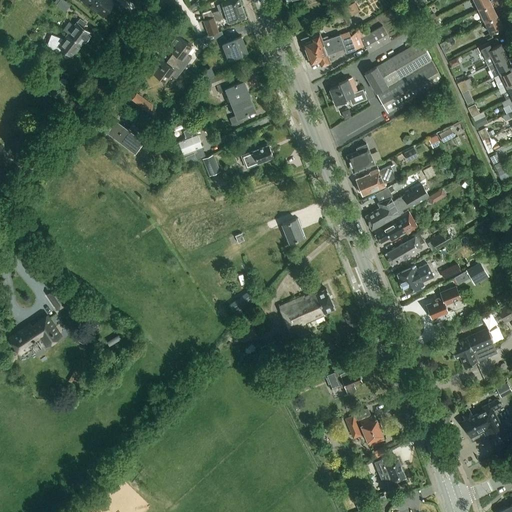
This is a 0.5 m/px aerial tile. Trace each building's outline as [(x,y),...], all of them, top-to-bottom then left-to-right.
[(63,0),(59,0),(57,4),(65,11),(70,5),(63,0)] [(84,0),(83,2),(96,11),(97,10),(104,15),(114,1),(113,0),(84,0)] [(211,12),(213,16),(242,7),(239,0),(227,0),(221,2),(223,8),(211,12)] [(472,0),(478,10),(491,4),(488,0),(472,0)] [(193,11),(200,7),(196,2),(190,6),(193,11)] [(358,11),(355,3),(340,9),(346,25),(351,23),(347,15),(358,11)] [(478,10),(484,22),(497,16),(491,4),(478,10)] [(245,17),(242,7),(213,16),(214,20),(226,16),(228,23),(245,17)] [(214,20),(213,16),(204,19),(209,34),(218,31),(214,20)] [(502,28),(497,16),(484,22),(490,34),(502,28)] [(440,26),(436,17),(429,20),(433,29),(440,26)] [(68,34),(81,44),(84,40),(85,41),(90,35),(89,34),(90,32),(85,28),(88,23),(82,18),(78,23),(77,22),(74,25),(69,22),(65,27),(70,31),(68,34)] [(317,43),(304,48),(309,65),(319,61),(321,66),(330,62),(328,57),(334,55),(334,53),(344,49),(346,53),(364,45),(368,53),(390,40),(383,25),(365,35),(361,27),(350,36),(350,37),(341,40),(342,41),(320,50),(317,43)] [(350,37),(350,36),(348,31),(328,38),(327,36),(321,38),(319,32),(301,39),(304,48),(317,43),(320,50),(342,41),(341,40),(350,37)] [(170,57),(184,68),(192,58),(186,54),(192,46),(175,33),(165,45),(174,52),(170,57)] [(51,35),(47,45),(58,53),(62,48),(72,56),(81,44),(68,34),(64,39),(51,35)] [(224,35),(211,40),(214,49),(223,45),(228,58),(247,51),(241,36),(227,41),(224,35)] [(202,39),(196,39),(196,48),(202,48),(202,47),(207,47),(207,44),(202,44),(202,39)] [(419,41),(364,73),(387,112),(442,80),(419,41)] [(451,50),(446,41),(439,44),(444,53),(451,50)] [(485,43),(477,47),(473,49),(476,54),(479,52),(483,60),(491,56),(494,63),(506,56),(500,44),(489,49),(485,43)] [(177,78),(184,68),(170,57),(166,62),(158,56),(149,68),(165,80),(171,73),(177,78)] [(511,67),(506,56),(494,63),(488,66),(490,70),(496,68),(499,74),(511,67)] [(459,65),(457,62),(455,58),(448,62),(451,69),(459,65)] [(511,67),(499,74),(492,77),(498,89),(511,82),(511,67)] [(225,75),(205,82),(207,88),(227,81),(225,75)] [(367,99),(363,89),(358,91),(352,77),(348,79),(347,78),(338,82),(339,86),(330,89),(335,104),(350,99),(352,105),(367,99)] [(231,102),(249,95),(243,80),(229,85),(228,81),(216,85),(220,93),(227,91),(231,102)] [(468,89),(464,81),(457,84),(461,93),(468,89)] [(511,96),(511,82),(498,89),(500,94),(503,93),(506,100),(511,96)] [(152,104),(137,92),(132,99),(154,116),(157,113),(152,104)] [(480,106),(495,99),(491,92),(476,99),(480,106)] [(255,110),(249,95),(231,102),(237,115),(229,118),(232,126),(244,121),(241,115),(255,110)] [(511,96),(506,100),(501,102),(504,107),(509,105),(511,112),(511,111),(511,96)] [(474,104),(468,108),(472,116),(479,113),(474,104)] [(150,117),(145,123),(150,126),(151,127),(155,121),(150,117)] [(145,123),(140,119),(134,128),(143,135),(150,126),(145,123)] [(143,141),(116,120),(106,132),(134,153),(143,141)] [(185,131),(188,140),(180,143),(185,155),(204,148),(196,127),(185,131)] [(450,127),(439,133),(443,141),(454,135),(450,127)] [(477,131),(482,140),(489,136),(487,132),(485,127),(477,131)] [(436,135),(429,139),(433,148),(440,144),(436,135)] [(422,142),(404,151),(408,160),(427,150),(422,142)] [(253,151),(244,155),(241,156),(246,168),(273,156),(269,144),(253,150),(253,151)] [(356,148),(357,151),(346,155),(353,172),(374,164),(366,144),(356,148)] [(493,164),(500,161),(496,152),(489,156),(493,164)] [(193,154),(183,158),(186,163),(195,159),(193,154)] [(221,172),(214,155),(204,160),(211,177),(221,172)] [(369,172),(370,174),(356,179),(362,195),(385,186),(384,183),(396,178),(391,165),(379,171),(378,169),(369,172)] [(436,174),(431,165),(423,169),(428,178),(436,174)] [(502,182),(510,179),(506,171),(498,174),(502,182)] [(390,198),(377,203),(380,208),(366,215),(372,229),(403,212),(402,211),(414,203),(415,204),(429,196),(421,184),(409,192),(395,200),(397,202),(394,204),(390,198)] [(439,189),(429,195),(432,200),(442,194),(439,189)] [(495,198),(488,202),(492,211),(500,207),(495,198)] [(408,211),(373,231),(379,243),(389,237),(391,240),(399,235),(405,231),(407,234),(417,228),(408,211)] [(305,236),(296,213),(275,221),(278,228),(282,226),(289,242),(305,236)] [(446,229),(432,238),(437,248),(452,239),(446,229)] [(241,233),(235,236),(238,242),(244,240),(241,233)] [(419,234),(385,253),(392,265),(402,259),(403,260),(411,256),(410,254),(422,247),(420,244),(424,241),(419,234)] [(416,268),(415,265),(397,273),(406,294),(424,286),(422,282),(433,277),(427,264),(416,268)] [(454,266),(442,273),(446,280),(458,273),(454,266)] [(472,266),(453,277),(457,283),(476,272),(472,266)] [(258,296),(250,286),(228,304),(235,314),(258,296)] [(461,298),(456,286),(440,292),(442,296),(434,299),(435,301),(426,305),(431,318),(435,316),(437,320),(444,317),(442,313),(448,311),(445,305),(461,298)] [(307,294),(306,292),(279,304),(292,334),(309,326),(307,324),(325,316),(324,312),(335,307),(326,288),(315,293),(314,291),(307,294)] [(45,296),(57,314),(68,307),(56,289),(45,296)] [(511,294),(510,291),(496,299),(500,306),(511,298),(511,294)] [(511,301),(497,310),(505,323),(511,318),(511,301)] [(25,328),(8,339),(18,353),(33,342),(32,341),(40,335),(47,346),(60,337),(47,317),(26,330),(25,328)] [(256,336),(248,318),(235,324),(244,342),(256,336)] [(487,328),(449,345),(454,358),(459,356),(464,367),(477,362),(476,361),(497,352),(493,341),(487,328)] [(279,339),(260,348),(266,360),(284,352),(279,339)] [(340,372),(338,366),(324,371),(331,388),(344,383),(348,394),(355,391),(356,390),(354,385),(363,381),(358,370),(348,374),(346,370),(340,372)] [(300,379),(283,386),(286,392),(291,389),(292,391),(303,386),(300,379)] [(511,390),(508,383),(497,388),(501,397),(511,391),(511,390)] [(463,415),(464,419),(462,420),(471,438),(483,431),(485,435),(501,427),(493,410),(500,407),(496,399),(481,407),(483,410),(472,415),(470,411),(463,415)] [(353,414),(354,416),(346,419),(354,437),(365,432),(370,444),(385,438),(382,431),(384,430),(380,420),(377,422),(374,415),(371,416),(368,407),(353,414)] [(511,431),(502,437),(507,447),(511,444),(511,431)] [(381,459),(375,461),(386,490),(399,485),(397,480),(405,477),(398,457),(383,462),(381,459)] [(351,502),(355,511),(358,511),(371,507),(366,495),(351,502)]
